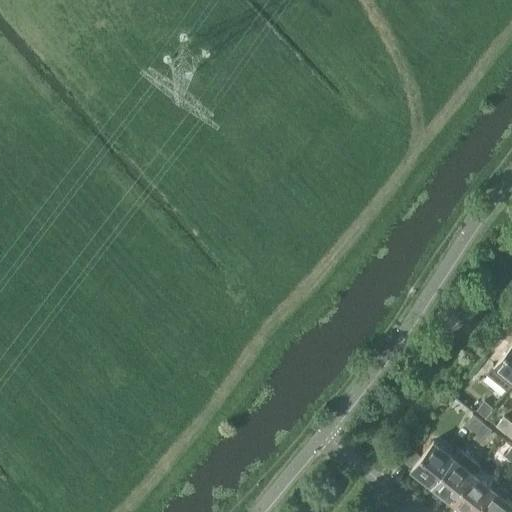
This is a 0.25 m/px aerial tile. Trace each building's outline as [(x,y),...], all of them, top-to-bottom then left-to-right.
[(511,341),(493,364),(492,363),(485,371),(507,390),(511,383),(511,341)] [(476,409),(486,416),(493,406),(483,399),(476,409)] [(473,430),(481,420),(473,414),(465,423),(473,430)] [(505,432),(511,422),(511,421),(503,415),(495,425),(505,432)] [(491,429),(481,420),(473,430),(484,438),(491,429)] [(431,484),(452,456),(432,440),(410,467),(431,484)] [(453,457),(452,456),(431,484),(450,499),(472,472),(473,473),(480,465),(460,449),(453,457)] [(472,472),(450,499),(466,511),(472,511),(492,488),(473,473),(472,472)] [(492,488),(472,511),(504,511),(511,504),(505,498),(508,495),(507,492),(501,487),(497,487),(495,490),(492,488)]
